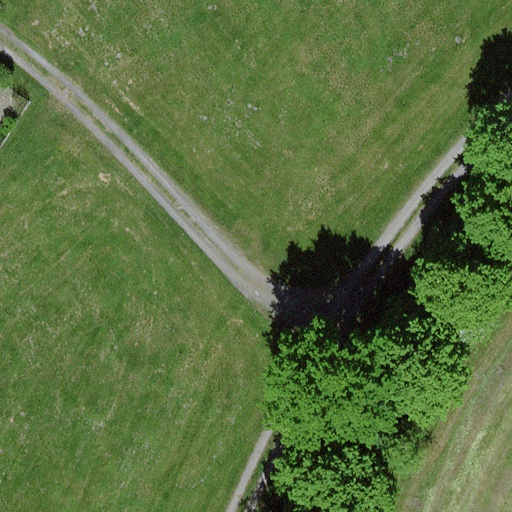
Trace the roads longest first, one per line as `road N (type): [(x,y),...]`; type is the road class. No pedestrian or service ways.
road 1 (track): [(511,108),(438,185),(331,338),(246,511)]
road 2 (track): [(331,338),(225,259),(123,147),(8,45)]
